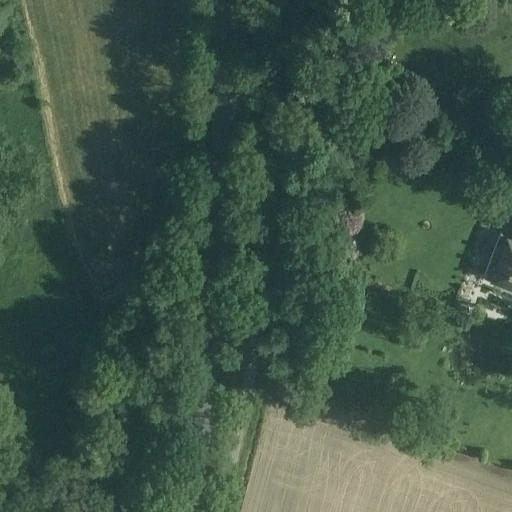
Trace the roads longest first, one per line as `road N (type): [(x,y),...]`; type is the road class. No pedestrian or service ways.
road 1 (secondary): [(183,511),(205,401),(230,0)]
road 2 (track): [(0,401),(63,511)]
